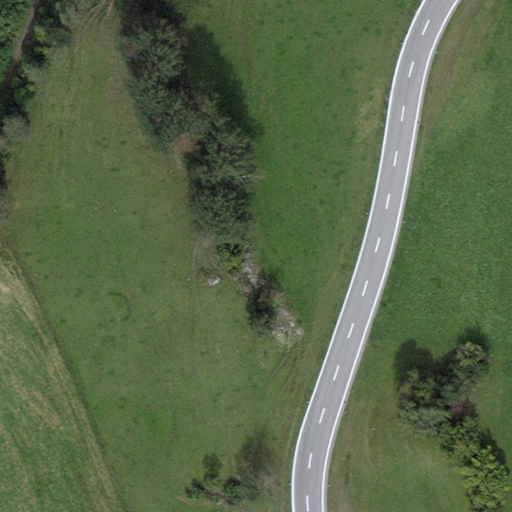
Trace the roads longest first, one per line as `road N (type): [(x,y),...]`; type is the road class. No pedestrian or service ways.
road 1 (secondary): [(313,511),(321,448),(388,229),(418,71),(451,0)]
road 2 (track): [(49,0),(0,120)]
